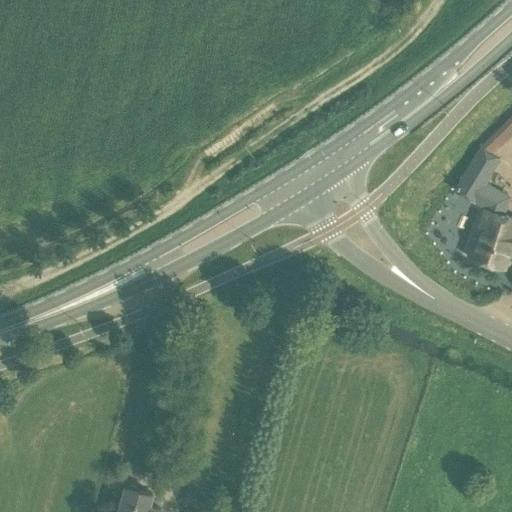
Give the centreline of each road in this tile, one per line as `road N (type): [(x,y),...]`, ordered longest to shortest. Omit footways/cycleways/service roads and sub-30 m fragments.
road 1 (primary): [(0,333),(179,262),(323,179)]
road 2 (track): [(439,0),(429,19),(369,69),(239,157)]
road 3 (tertiary): [(511,342),(409,281),(346,219),(323,179)]
road 4 (primary): [(323,179),(511,22)]
